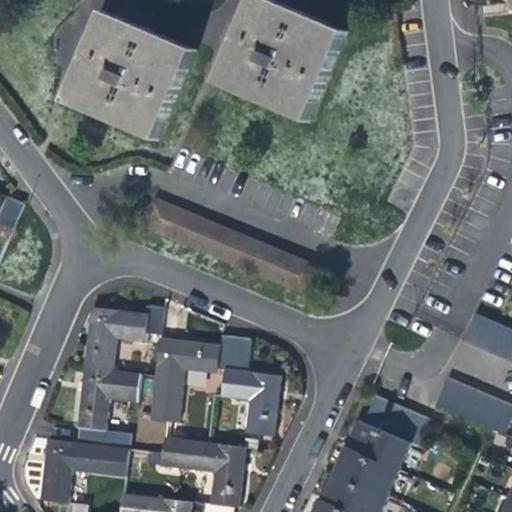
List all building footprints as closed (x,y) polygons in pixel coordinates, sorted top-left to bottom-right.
[(271,0),(256,0),(219,86),(311,127),(352,35),(279,3),(271,0)] [(108,13),(69,102),(160,144),(199,53),(151,31),(108,13)] [(0,234),(10,239),(25,206),(0,195),(0,234)] [(157,202),(145,230),(308,303),(320,275),(157,202)] [(89,332),(84,368),(113,371),(118,339),(144,342),(145,336),(159,338),(163,311),(149,309),(148,316),(93,309),(89,332)] [(511,371),(511,336),(470,317),(457,347),(511,371)] [(218,369),(232,371),(236,341),(222,339),(220,350),(203,347),(159,341),(150,418),(178,422),(185,372),(217,376),(218,369)] [(252,343),(236,341),(232,371),(229,399),(258,403),(254,434),(279,437),(286,393),(288,378),(249,373),(252,343)] [(100,446),(128,449),(129,435),(104,431),(109,398),(136,402),(140,375),(113,371),(84,368),(82,385),(76,427),(79,428),(77,443),(100,446)] [(430,408),(497,438),(509,413),(441,383),(430,408)] [(378,395),(370,416),(423,440),(432,419),(378,395)] [(376,511),(410,437),(362,417),(354,432),(344,453),(331,484),(322,505),(319,503),(315,511),(376,511)] [(124,476),(128,449),(100,446),(77,443),(48,439),(45,460),(39,499),(68,503),(73,471),(124,476)] [(204,505),(203,511),(232,511),(233,508),(236,509),(242,473),(246,448),(163,439),(159,467),(214,473),(210,505),(204,505)] [(511,511),(511,472),(510,478),(511,479),(511,485),(503,506),(500,511),(511,511)] [(190,511),(191,503),(122,495),(119,511),(190,511)] [(70,511),(86,511),(88,505),(72,503),(70,511)]
